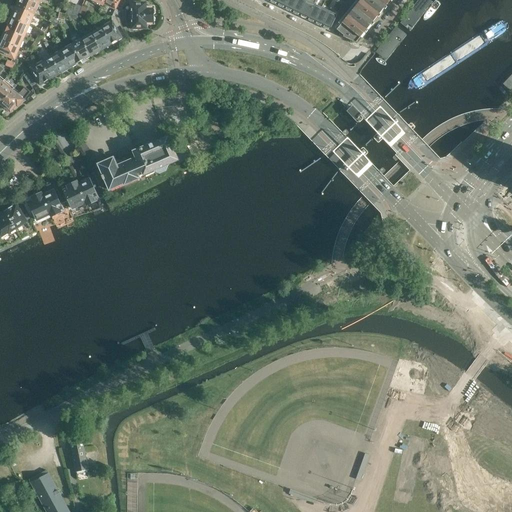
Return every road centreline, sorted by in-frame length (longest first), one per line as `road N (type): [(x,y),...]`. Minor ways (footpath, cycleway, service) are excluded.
road 1 (unclassified): [(0,443),(319,279)]
road 2 (primary): [(457,204),(329,74),(268,47),(195,41)]
road 3 (primary): [(204,73),(248,79),(302,106),(430,232)]
road 4 (primary): [(195,41),(117,63),(49,104),(23,131)]
road 5 (primary): [(23,131),(120,87),(204,73)]
road 6 (residential): [(257,0),(355,47),(370,41),(403,0)]
